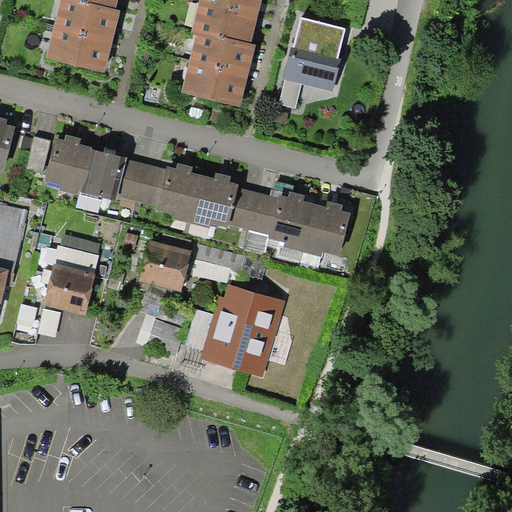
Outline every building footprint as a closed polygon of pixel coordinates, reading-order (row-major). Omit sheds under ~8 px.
[(70,0),(56,58),(102,70),(106,56),(114,27),(118,11),(112,9),(114,0),(70,0)] [(257,0),(209,0),(200,34),(206,36),(191,93),(236,105),(240,90),(248,60),(253,42),(247,40),(251,27),(258,0),(257,0)] [(344,27),(301,17),(281,103),(297,107),(303,81),(330,87),(344,27)] [(0,165),(4,166),(13,128),(0,125),(0,165)] [(52,142),(34,137),(26,169),(44,174),(52,142)] [(73,144),(56,140),(46,178),(116,195),(125,157),(107,153),(73,144)] [(159,170),(129,163),(123,188),(153,195),(159,170)] [(159,206),(228,223),(237,186),(220,181),(183,172),(168,169),(159,206)] [(271,199),(242,192),(236,217),(265,224),(271,199)] [(280,197),(271,234),(339,252),(349,215),(331,210),(296,201),(280,197)] [(28,212),(0,206),(0,269),(14,272),(28,212)] [(191,252),(147,242),(137,284),(182,294),(191,252)] [(96,275),(54,266),(45,309),(86,318),(96,275)] [(0,318),(11,274),(0,271),(0,318)] [(285,304),(227,288),(205,364),(262,381),(285,304)] [(213,316),(194,311),(183,350),(202,355),(213,316)] [(183,331),(153,322),(145,350),(174,359),(183,331)]
